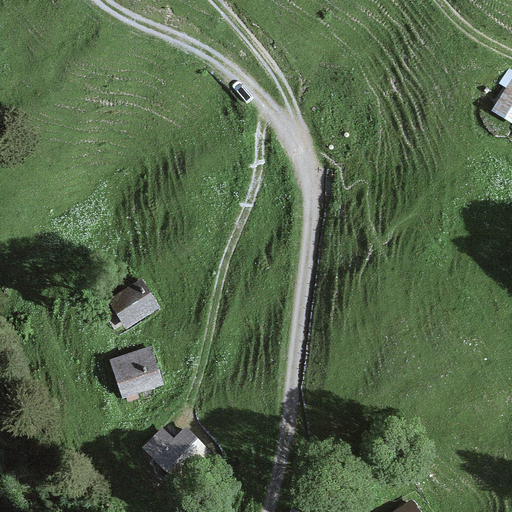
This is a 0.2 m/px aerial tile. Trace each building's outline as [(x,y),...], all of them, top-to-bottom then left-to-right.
[(507,90),(493,117),(511,127),(511,73),(508,71),(500,86),(507,90)] [(109,299),(128,330),(163,308),(145,278),(109,299)] [(110,362),(123,399),(165,385),(152,348),(110,362)] [(164,431),(141,454),(173,487),(208,454),(184,430),(173,441),(164,431)] [(395,511),(419,511),(411,501),(395,511)]
